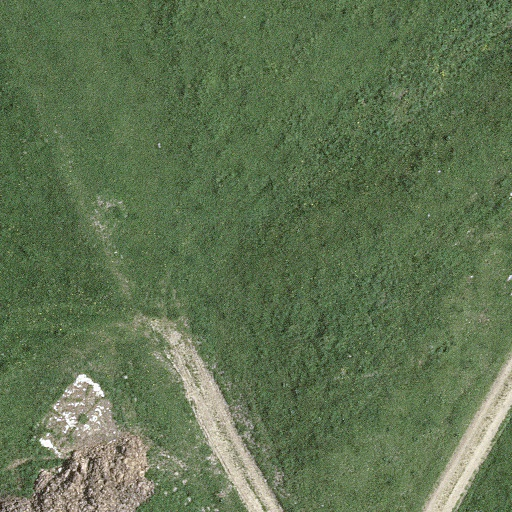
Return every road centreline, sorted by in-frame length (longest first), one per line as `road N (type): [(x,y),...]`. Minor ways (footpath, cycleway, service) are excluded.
road 1 (track): [(271,511),(219,425),(145,250)]
road 2 (track): [(443,511),(511,382)]
